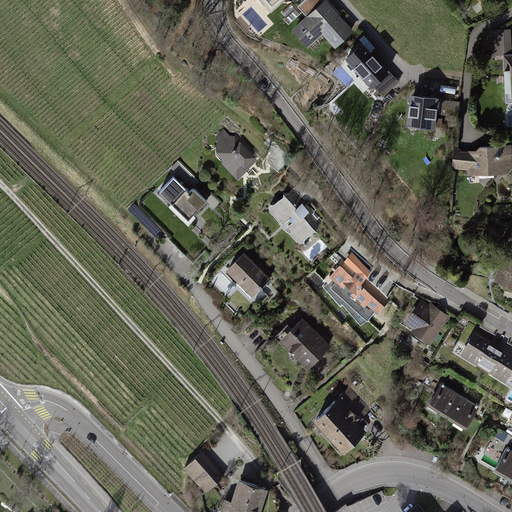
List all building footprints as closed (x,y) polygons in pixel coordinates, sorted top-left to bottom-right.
[(327,0),(326,0),(294,29),(310,47),(324,34),(337,48),(356,31),(327,0)] [(510,30),(491,31),(492,49),(504,48),(505,56),(502,56),(503,79),(508,79),(509,101),(511,101),(511,55),(510,30)] [(364,42),(347,58),(384,98),(401,82),(364,42)] [(436,98),(409,95),(405,126),(433,129),(433,127),(439,127),(440,118),(434,118),(434,114),(436,99),(436,98)] [(436,99),(434,114),(455,116),(457,102),(436,99)] [(224,129),(219,133),(218,152),(223,157),(223,163),(240,179),(260,157),(239,135),(230,136),(224,129)] [(473,151),(452,148),(450,168),(466,169),(466,174),(506,173),(510,167),(509,146),(477,147),(473,151)] [(175,174),(158,192),(189,221),(210,200),(199,190),(190,190),(175,174)] [(294,188),(270,210),(299,242),(324,220),(294,188)] [(246,251),(227,270),(254,297),(273,278),(246,251)] [(511,256),(503,253),(492,279),(511,288),(511,256)] [(344,258),(330,275),(365,305),(367,304),(380,314),(392,300),(366,276),(369,273),(361,266),(357,270),(344,258)] [(430,304),(422,299),(404,323),(412,329),(410,332),(429,345),(451,316),(431,302),(430,304)] [(304,316),(280,341),(309,368),(332,343),(304,316)] [(511,373),(511,354),(475,331),(460,355),(505,384),(511,373)] [(441,384),(427,405),(464,429),(478,407),(441,384)] [(350,386),(315,420),(344,450),(365,430),(357,422),(371,408),(350,386)] [(511,452),(506,449),(494,472),(511,482),(511,452)] [(200,453),(185,467),(205,491),(221,477),(200,453)] [(258,511),(267,488),(241,479),(233,503),(225,500),(220,511),(258,511)]
